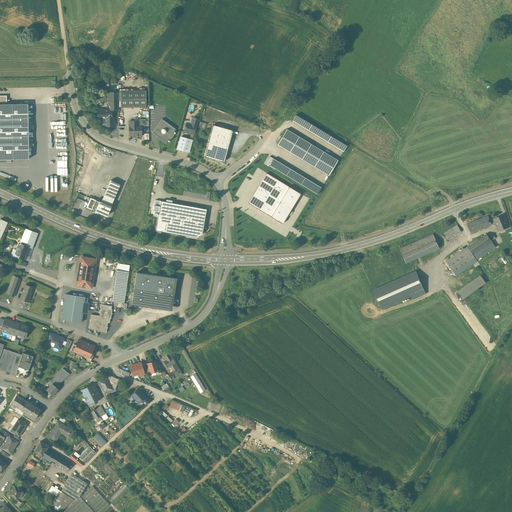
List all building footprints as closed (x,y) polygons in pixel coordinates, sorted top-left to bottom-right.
[(145,91),(121,91),(121,101),(121,107),(146,107),(145,91)] [(119,110),(118,101),(109,101),(109,110),(111,110),(119,110)] [(0,104),(0,159),(29,159),(28,104),(7,104),(0,104)] [(109,110),(98,110),(98,118),(105,118),(106,126),(114,126),(113,118),(111,118),(111,110),(109,110)] [(296,117),(292,122),(343,154),(347,148),(296,117)] [(175,129),(162,119),(152,133),(166,142),(167,140),(169,142),(176,132),(174,131),(175,129)] [(191,124),(186,123),(186,125),(185,125),(185,127),(184,132),(191,134),(194,134),(196,126),(191,124)] [(232,130),(213,125),(204,156),(224,162),(232,130)] [(130,126),(129,126),(129,135),(141,135),(141,130),(143,130),(143,128),(141,127),(141,126),(138,126),(130,126)] [(190,139),(181,137),(177,149),(189,152),(192,140),(190,139)] [(338,162),(311,146),(302,161),(328,178),(338,162)] [(100,168),(101,163),(97,162),(99,156),(93,154),(90,165),(100,168)] [(266,175),(248,204),(271,218),(289,189),(266,175)] [(111,180),(101,202),(111,206),(120,184),(111,180)] [(300,196),(289,189),(271,218),(282,225),(300,196)] [(206,209),(161,201),(156,230),(196,238),(202,234),(206,209)] [(101,202),(100,202),(96,211),(97,213),(99,212),(107,216),(111,206),(101,202)] [(503,215),(494,218),(494,219),(490,220),(492,225),(496,223),(499,231),(509,227),(508,227),(505,219),(503,215)] [(488,216),(467,224),(471,234),(492,225),(490,220),(488,216)] [(457,225),(440,235),(441,235),(444,233),(448,239),(448,240),(461,232),(457,225)] [(38,233),(25,228),(20,244),(28,247),(32,248),(38,233)] [(428,237),(424,238),(423,238),(423,239),(419,240),(419,241),(415,242),(414,242),(414,243),(410,244),(410,245),(405,246),(405,247),(401,248),(400,248),(401,249),(400,249),(406,262),(407,262),(411,260),(411,261),(411,260),(420,256),(421,256),(425,254),(429,252),(430,252),(434,250),(439,248),(433,234),(432,234),(428,236),(428,237)] [(487,234),(468,247),(477,260),(496,247),(492,241),(489,236),(487,234)] [(20,244),(19,243),(15,254),(20,256),(20,257),(23,259),(28,247),(20,244)] [(468,247),(446,262),(456,276),(477,260),(468,247)] [(95,260),(82,258),(78,285),(90,287),(95,260)] [(128,271),(116,269),(112,301),(124,303),(128,271)] [(415,271),(371,288),(380,310),(424,293),(415,271)] [(177,278),(136,272),(132,300),(137,300),(137,305),(167,310),(167,305),(172,306),(177,278)] [(480,277),(459,292),(463,298),(485,283),(480,277)] [(18,285),(13,284),(9,295),(14,297),(18,285)] [(24,289),(22,288),(21,291),(23,292),(20,299),(28,302),(32,292),(24,289)] [(85,297),(65,294),(61,319),(76,322),(81,322),(83,312),(85,297)] [(102,308),(101,308),(100,316),(91,314),(89,329),(91,329),(91,330),(94,329),(98,330),(97,331),(106,332),(107,330),(108,327),(107,327),(108,323),(109,323),(110,319),(111,319),(111,315),(112,313),(111,313),(112,309),(111,309),(102,308)] [(20,324),(5,318),(0,330),(16,336),(17,334),(17,333),(20,324)] [(29,327),(20,324),(17,333),(17,334),(20,335),(21,336),(25,338),(29,327)] [(59,336),(50,333),(46,343),(50,345),(54,347),(54,346),(60,349),(64,338),(61,337),(60,337),(59,337),(59,336)] [(94,346),(79,339),(77,345),(74,351),(76,352),(87,357),(89,358),(92,352),(94,346)] [(22,355),(3,348),(4,344),(0,342),(0,369),(26,378),(33,356),(23,353),(22,355)] [(92,352),(89,358),(87,357),(86,360),(90,362),(94,353),(92,352)] [(169,353),(164,357),(166,360),(164,361),(168,367),(170,365),(175,362),(171,357),(172,356),(169,353)] [(155,361),(148,363),(149,368),(151,373),(158,371),(155,361)] [(141,362),(135,364),(138,374),(139,376),(145,374),(142,367),(141,362)] [(175,362),(170,365),(173,371),(179,368),(175,362)] [(135,364),(129,366),(132,375),(134,375),(138,374),(135,364)] [(173,371),(172,372),(175,376),(177,378),(183,374),(181,371),(179,368),(173,371)] [(63,369),(53,380),(54,380),(59,384),(69,374),(63,369)] [(205,390),(196,374),(191,377),(201,392),(205,390)] [(107,377),(99,381),(102,388),(105,393),(115,388),(118,379),(116,378),(115,378),(114,380),(113,380),(113,382),(110,381),(109,381),(107,377)] [(52,384),(47,390),(52,395),(61,386),(59,384),(54,380),(51,383),(52,384)] [(93,384),(81,390),(83,392),(84,392),(86,396),(85,397),(86,397),(88,401),(87,401),(89,404),(94,402),(101,398),(93,384)] [(138,389),(131,395),(139,402),(141,400),(145,396),(138,389)] [(26,401),(17,395),(11,404),(21,410),(26,401)] [(145,396),(141,400),(145,405),(150,400),(145,396)] [(169,406),(182,411),(184,406),(171,400),(169,406)] [(40,409),(27,401),(26,401),(21,410),(35,418),(35,419),(35,418),(40,410),(41,409),(40,409)] [(125,402),(113,412),(124,425),(129,420),(127,417),(129,415),(131,417),(134,414),(125,402)] [(101,406),(96,409),(101,416),(105,413),(101,406)] [(101,416),(96,409),(91,412),(96,419),(100,417),(101,416)] [(179,418),(175,423),(179,427),(183,422),(179,418)] [(27,424),(19,419),(18,419),(19,420),(17,423),(16,423),(11,431),(19,436),(27,424)] [(58,422),(49,437),(56,440),(61,432),(67,436),(69,433),(69,434),(70,432),(69,432),(71,430),(73,431),(58,422)] [(92,437),(101,446),(106,441),(98,432),(92,437)] [(13,438),(10,436),(10,437),(11,437),(8,441),(7,440),(2,448),(11,454),(18,442),(17,441),(13,438)] [(41,441),(41,442),(40,441),(34,451),(42,456),(47,449),(49,446),(45,444),(45,443),(41,441)] [(89,446),(78,458),(81,460),(80,460),(83,462),(82,461),(83,460),(86,463),(96,452),(89,446)] [(71,464),(47,449),(42,456),(42,457),(50,462),(51,461),(67,471),(71,465),(71,466),(71,465),(71,464)] [(78,458),(73,454),(70,458),(77,463),(80,460),(81,460),(78,458)] [(28,460),(25,465),(31,468),(34,463),(28,460)] [(87,484),(72,474),(68,479),(71,481),(64,492),(76,500),(80,496),(87,484)] [(17,487),(14,485),(10,491),(9,492),(8,492),(8,493),(8,494),(9,495),(10,495),(11,495),(17,499),(22,491),(21,489),(21,488),(18,486),(17,487)] [(101,511),(109,505),(92,486),(81,496),(95,511),(101,511)] [(72,498),(60,491),(51,506),(60,511),(61,511),(68,506),(72,498)] [(93,511),(80,496),(76,500),(64,511),(93,511)]
